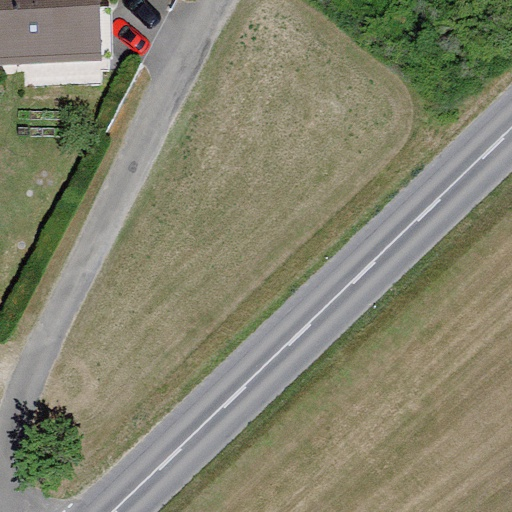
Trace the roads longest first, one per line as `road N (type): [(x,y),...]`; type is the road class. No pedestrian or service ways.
road 1 (track): [(7,511),(4,470),(18,407),(218,0)]
road 2 (tertiary): [(511,130),(114,511)]
